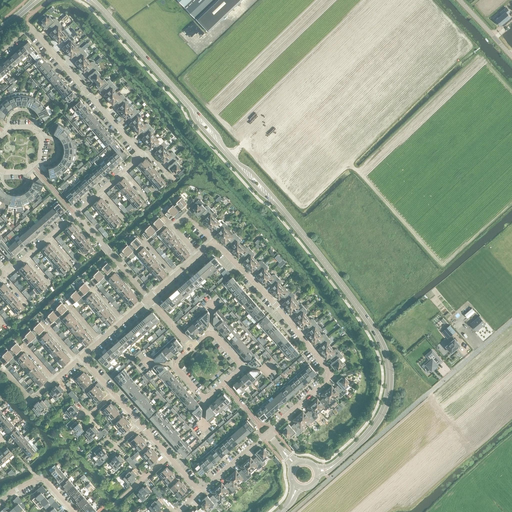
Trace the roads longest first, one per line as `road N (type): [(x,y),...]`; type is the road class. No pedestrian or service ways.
road 1 (secondary): [(334,464),(378,419),(389,369),(371,325),(267,194)]
road 2 (residential): [(267,433),(330,375),(213,242)]
road 3 (unclassified): [(329,479),(511,320)]
road 4 (residential): [(0,51),(33,30),(140,155)]
road 5 (residential): [(191,346),(213,332),(239,370),(204,398),(174,361)]
road 6 (secondary): [(192,110),(90,0)]
